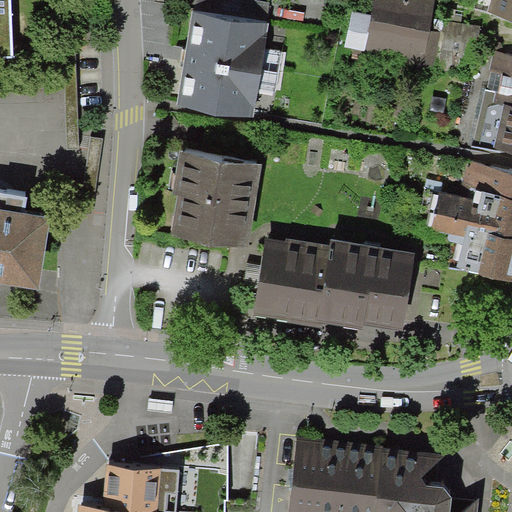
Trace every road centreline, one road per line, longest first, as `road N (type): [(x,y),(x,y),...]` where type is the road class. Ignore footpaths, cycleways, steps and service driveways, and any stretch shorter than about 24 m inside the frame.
road 1 (secondary): [(511,376),(361,388),(139,358)]
road 2 (residential): [(110,356),(129,0)]
road 3 (residential): [(139,358),(131,412),(70,478),(57,511)]
road 4 (residential): [(0,492),(35,354)]
